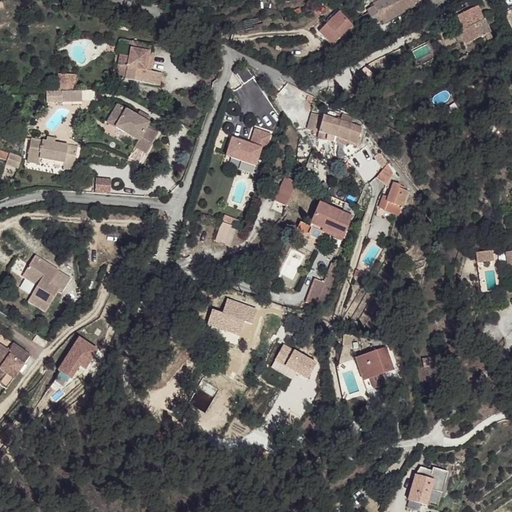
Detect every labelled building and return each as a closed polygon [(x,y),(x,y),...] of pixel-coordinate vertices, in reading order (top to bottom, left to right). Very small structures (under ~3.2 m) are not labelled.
[(374,9),(366,13),(373,27),(380,23),(382,27),(403,17),(402,15),(415,8),(422,5),(419,0),(380,0),(379,1),(371,5),(374,9)] [(457,29),(464,41),(480,34),(490,30),(475,3),(455,14),(462,27),(457,29)] [(415,8),(402,15),(403,17),(416,10),(415,8)] [(326,25),(317,32),(329,46),(351,27),(339,14),(336,16),(333,12),(322,21),(326,25)] [(263,18),(243,23),(246,31),(265,26),(263,18)] [(129,55),(120,53),(118,65),(123,65),(121,77),(160,84),(162,73),(151,70),(145,69),(149,49),(150,44),(132,41),(129,55)] [(154,50),(149,49),(145,69),(151,70),(154,50)] [(74,86),(74,74),(57,74),(56,86),(74,86)] [(363,77),(350,81),(353,92),(366,88),(363,77)] [(81,90),(61,91),(61,101),(81,101),(81,90)] [(137,115),(117,104),(107,121),(138,140),(135,146),(145,152),(156,133),(146,127),(148,122),(146,121),(137,115)] [(149,116),(140,111),(137,115),(146,121),(149,116)] [(338,120),(324,115),(318,131),(334,138),(338,120)] [(341,121),(338,120),(334,138),(347,141),(348,136),(351,124),(350,124),(341,121)] [(361,127),(351,124),(348,136),(358,139),(361,128),(361,127)] [(261,149),(267,150),(271,133),(253,128),(250,143),(230,138),(225,159),(257,167),(261,149)] [(358,139),(348,136),(347,141),(356,144),(358,139)] [(46,141),(31,138),(27,161),(39,164),(39,161),(65,166),(66,160),(75,162),(78,147),(55,143),(46,141)] [(145,152),(135,146),(125,161),(136,167),(145,152)] [(65,166),(64,168),(74,169),(75,162),(66,160),(65,166)] [(391,171),(385,163),(379,182),(387,185),(391,171)] [(284,176),(273,201),(287,206),(297,182),(284,176)] [(96,193),(111,193),(111,179),(96,179),(96,193)] [(400,188),(393,185),(389,198),(388,201),(403,207),(408,191),(402,189),(400,188)] [(389,198),(384,196),(380,210),(384,211),(388,201),(389,198)] [(403,207),(388,201),(384,211),(399,217),(403,207)] [(356,217),(324,202),(319,213),(331,219),(327,227),(347,237),(356,217)] [(331,219),(319,213),(315,222),(327,227),(331,219)] [(229,246),(239,220),(223,214),(214,240),(229,246)] [(509,249),(498,255),(503,266),(505,266),(511,263),(511,265),(511,245),(509,249)] [(498,255),(494,256),(499,269),(503,266),(498,255)] [(57,273),(34,258),(28,268),(53,278),(57,273)] [(480,259),(464,266),(468,274),(483,267),(480,259)] [(323,282),(313,279),(306,303),(318,307),(322,294),(329,296),(339,265),(329,262),(323,282)] [(53,278),(28,268),(23,278),(36,287),(28,302),(45,314),(56,289),(49,285),(53,278)] [(251,307),(224,295),(214,315),(235,327),(240,318),(254,326),(261,314),(250,309),(251,307)] [(216,333),(213,340),(219,343),(222,336),(216,333)] [(78,338),(58,372),(76,383),(97,349),(78,338)] [(0,386),(5,389),(20,364),(14,361),(20,351),(8,344),(4,351),(0,348),(0,386)] [(391,370),(383,348),(352,359),(361,382),(378,375),(391,370)] [(14,361),(20,364),(25,354),(20,351),(14,361)] [(437,356),(428,358),(429,367),(438,365),(437,356)] [(428,358),(420,359),(422,368),(426,368),(429,367),(428,358)] [(381,385),(378,375),(361,382),(364,392),(381,385)] [(416,476),(409,501),(428,506),(432,491),(441,493),(444,484),(435,481),(416,476)]
